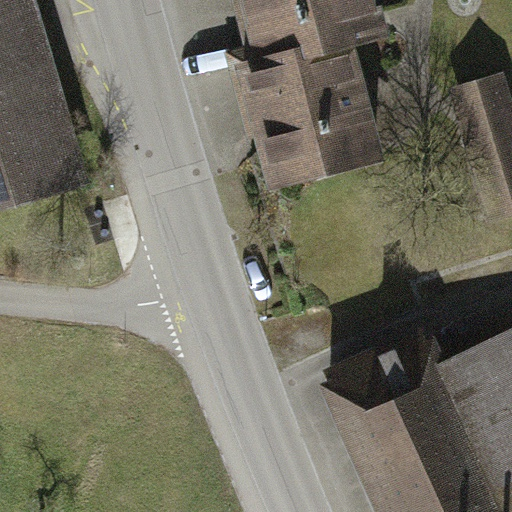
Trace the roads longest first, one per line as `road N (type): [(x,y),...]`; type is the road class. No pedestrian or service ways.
road 1 (secondary): [(128,0),(212,288),(298,511)]
road 2 (track): [(511,280),(252,395)]
